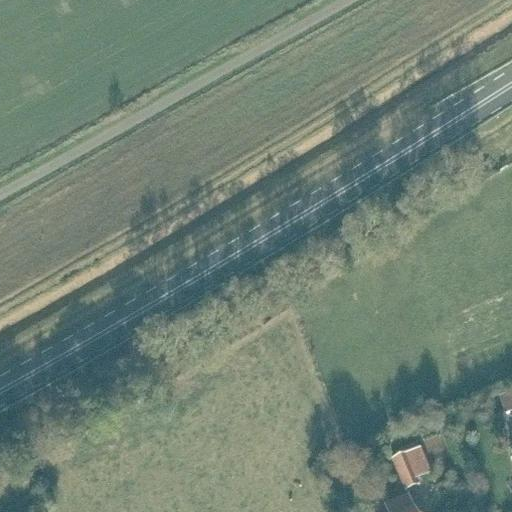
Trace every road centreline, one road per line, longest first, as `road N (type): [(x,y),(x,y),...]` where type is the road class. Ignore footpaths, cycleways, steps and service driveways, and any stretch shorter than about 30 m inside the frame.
road 1 (primary): [(0,392),(511,84)]
road 2 (unclassified): [(0,197),(352,0)]
